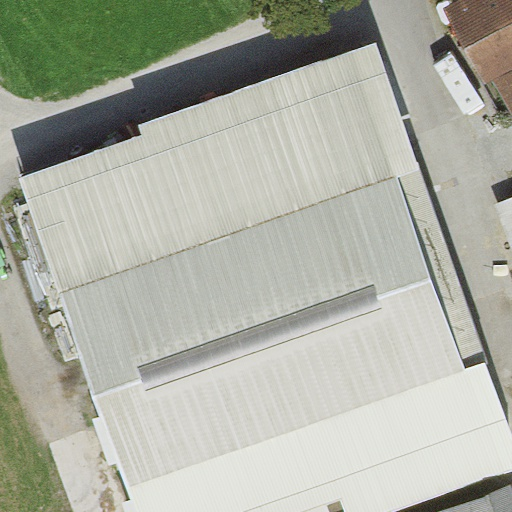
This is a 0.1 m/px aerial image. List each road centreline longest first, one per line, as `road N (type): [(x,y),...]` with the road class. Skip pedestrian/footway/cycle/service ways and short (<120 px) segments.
road 1 (track): [(326,0),(0,152)]
road 2 (residential): [(398,0),(478,190),(511,310)]
road 3 (track): [(0,271),(69,482)]
